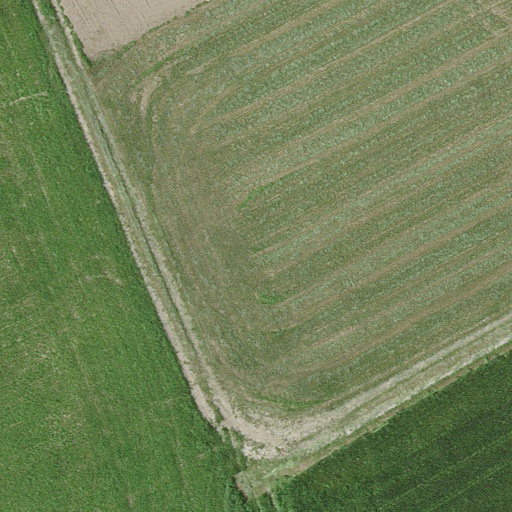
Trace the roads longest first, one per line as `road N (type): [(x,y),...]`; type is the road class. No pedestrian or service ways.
road 1 (track): [(31,0),(245,511)]
road 2 (track): [(511,333),(232,481)]
